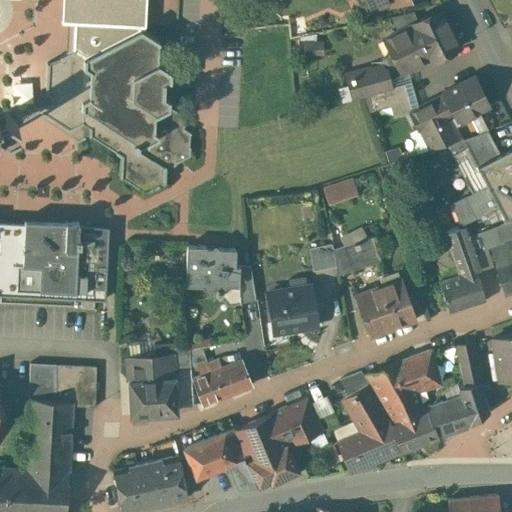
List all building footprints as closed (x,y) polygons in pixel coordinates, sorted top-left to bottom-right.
[(61,0),(61,22),(67,22),(144,24),(146,24),(146,0),(61,0)] [(421,18),(388,35),(396,51),(391,53),(401,72),(411,67),(413,70),(458,46),(442,13),(427,20),(421,18)] [(144,24),(67,22),(65,52),(46,62),(44,104),(38,107),(38,109),(68,128),(76,140),(77,140),(89,134),(120,154),(118,176),(143,192),(163,181),(164,168),(189,155),(190,132),(184,128),(184,114),(167,103),(168,96),(162,92),(163,80),(169,77),(169,68),(158,61),(159,40),(140,28),(140,26),(145,26),(144,24)] [(382,63),(347,73),(354,98),(367,94),(389,88),(382,63)] [(472,76),(443,91),(444,94),(454,114),(459,124),(475,116),(473,113),(487,106),(472,76)] [(389,88),(367,94),(372,110),(407,101),(403,85),(389,88)] [(444,94),(409,111),(419,131),(448,117),(454,114),(444,94)] [(16,120),(4,112),(0,114),(0,130),(5,134),(15,128),(16,120)] [(448,117),(419,131),(428,148),(459,138),(448,117)] [(487,130),(462,138),(469,151),(476,165),(499,153),(487,130)] [(428,148),(416,153),(425,175),(441,169),(442,172),(454,167),(451,160),(454,159),(469,151),(462,138),(459,138),(428,148)] [(469,151),(454,159),(472,193),(467,196),(466,196),(476,215),(477,216),(485,212),(490,221),(502,215),(476,165),(469,151)] [(499,153),(476,165),(502,215),(505,220),(511,216),(511,154),(503,159),(499,153)] [(352,179),(323,188),(327,200),(355,190),(352,179)] [(466,195),(453,202),(461,220),(461,221),(476,215),(466,196),(467,196),(466,195)] [(511,216),(505,220),(498,227),(502,239),(511,236),(511,216)] [(64,224),(0,220),(0,292),(104,297),(107,226),(78,224),(78,221),(64,221),(64,224)] [(461,220),(444,226),(446,233),(463,227),(461,221),(461,220)] [(446,233),(444,234),(449,249),(469,242),(464,227),(463,227),(446,233)] [(371,235),(332,248),(335,266),(337,274),(379,259),(371,235)] [(469,242),(449,249),(458,274),(438,281),(448,312),(484,300),(475,271),(479,269),(469,242)] [(511,253),(508,242),(490,248),(495,264),(504,294),(511,291),(511,253)] [(331,243),(308,248),(312,270),(335,266),(332,248),(331,243)] [(234,248),(205,246),(205,245),(186,244),(184,284),(200,284),(211,296),(224,284),(236,284),(237,265),(234,264),(234,248)] [(249,265),(237,265),(236,284),(239,300),(254,298),(249,265)] [(289,288),(266,292),(272,331),(316,324),(309,285),(305,285),(303,276),(288,279),(289,288)] [(400,277),(353,294),(368,335),(416,318),(400,277)] [(511,334),(491,338),(498,379),(511,377),(511,334)] [(188,341),(171,343),(172,369),(190,367),(188,348),(188,341)] [(472,341),(454,344),(463,385),(478,381),(480,381),(472,341)] [(154,355),(126,358),(127,380),(128,380),(130,415),(175,412),(172,369),(171,343),(153,344),(154,355)] [(201,346),(188,348),(190,367),(190,371),(198,369),(199,374),(227,364),(224,355),(206,362),(201,346)] [(429,349),(397,360),(365,374),(394,423),(423,412),(416,389),(439,383),(429,349)] [(199,374),(198,374),(191,377),(201,403),(251,384),(241,359),(227,364),(199,374)] [(54,363),(29,362),(27,399),(29,399),(55,400),(54,363)] [(95,365),(54,363),(55,400),(71,401),(73,405),(94,406),(95,365)] [(360,371),(339,379),(347,394),(367,383),(360,371)] [(459,394),(424,406),(426,411),(434,435),(470,424),(488,411),(478,381),(463,385),(457,387),(459,394)] [(347,394),(340,398),(359,431),(335,441),(348,470),(401,449),(400,448),(391,425),(388,419),(367,383),(347,394)] [(288,441),(289,444),(322,429),(306,396),(274,410),(288,441)] [(338,423),(326,397),(313,403),(324,429),(338,423)] [(10,467),(0,466),(0,511),(63,511),(71,401),(55,400),(29,399),(25,468),(17,467),(18,463),(11,462),(10,467)] [(286,442),(288,441),(274,410),(269,412),(270,413),(233,428),(229,418),(228,418),(231,427),(244,456),(256,485),(256,486),(269,481),(270,484),(299,470),(286,442)] [(394,423),(391,425),(400,448),(434,435),(426,411),(423,412),(394,423)] [(228,418),(215,423),(219,432),(231,427),(228,418)] [(200,440),(183,447),(195,476),(227,463),(244,456),(231,427),(219,432),(200,440)] [(196,430),(178,436),(183,447),(200,440),(196,430)] [(177,455),(111,468),(120,510),(186,497),(177,455)] [(244,456),(227,463),(229,467),(228,468),(236,488),(256,485),(244,456)] [(498,511),(497,494),(447,498),(447,511),(498,511)]
